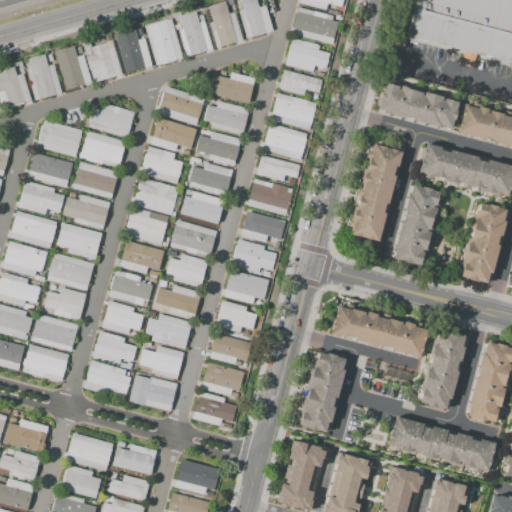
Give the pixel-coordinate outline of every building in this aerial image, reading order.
[(245,38),(237,11),(242,10),(239,0),(255,0),(258,8),(264,6),(271,30),(245,38)] [(300,4),(301,0),(340,0),(339,7),(326,4),(325,10),(300,4)] [(406,39),(416,0),(511,0),(511,63),(446,46),(446,49),(406,39)] [(215,47),(209,23),(212,22),(207,6),(224,1),(227,15),(233,13),(241,40),(215,47)] [(290,34),(297,7),(332,16),(331,21),(337,22),(331,45),(290,34)] [(178,18),(195,13),(198,23),(203,22),(211,49),(184,57),(177,31),(181,30),(178,18)] [(171,19),(181,57),(155,64),(144,27),(171,19)] [(134,29),(138,42),(143,40),(150,67),(129,73),(126,65),(120,67),(112,35),(134,29)] [(284,65),(291,38),(318,45),(317,50),(328,53),(324,68),(313,65),(311,72),(284,65)] [(112,41),(121,74),(99,80),(96,68),(89,70),(81,43),(89,41),(90,47),(112,41)] [(54,52),(73,46),(76,57),(82,55),(90,83),(65,90),(54,52)] [(43,54),(46,66),(51,65),(59,92),(34,100),(23,60),(43,54)] [(22,74),(30,101),(9,107),(8,104),(2,106),(0,99),(0,69),(14,66),(16,75),(22,74)] [(277,90),(283,70),(321,80),(317,93),(304,89),(302,96),(277,90)] [(247,104),(208,94),(213,75),(228,79),(230,73),(254,79),(247,104)] [(451,129),(441,127),(441,128),(377,111),(380,100),(378,100),(380,91),(382,91),(384,83),(397,86),(397,88),(399,89),(399,87),(422,92),(421,95),(422,96),(423,93),(442,98),(441,101),(443,101),(444,99),(458,103),(451,129)] [(194,126),(156,113),(165,87),(203,99),(194,126)] [(308,130),(269,120),(276,93),(315,103),(308,130)] [(241,137),(210,129),(211,122),(204,120),(208,106),(215,108),(217,101),(248,110),(241,137)] [(125,139),(88,129),(93,108),(100,110),(102,103),(132,111),(125,139)] [(511,147),(456,133),(464,105),(477,109),(477,107),(489,110),(488,111),(505,115),(504,116),(511,118),(511,147)] [(147,144),(154,118),(182,125),(181,129),(192,132),(188,149),(176,146),(175,151),(147,144)] [(81,130),(74,158),(36,148),(43,120),(81,130)] [(300,161),(261,150),(268,124),(306,134),(300,161)] [(86,131),(124,141),(117,169),(79,159),(86,131)] [(232,167),(207,160),(208,154),(194,151),(199,135),(209,138),(211,132),(239,139),(232,167)] [(418,172),(425,144),(441,148),(441,150),(449,153),(449,150),(480,158),(479,161),(485,163),(486,160),(511,166),(511,175),(507,195),(500,193),(499,197),(478,191),(479,188),(469,185),(468,188),(461,186),(461,184),(456,183),(456,185),(442,181),(443,178),(433,176),(432,179),(424,177),(425,174),(418,172)] [(377,240),(350,233),(352,227),(348,226),(350,219),(351,220),(354,210),(357,211),(358,209),(356,209),(363,184),(361,183),(363,173),(367,174),(368,172),(366,172),(369,160),(366,159),(368,151),(371,151),(373,145),(400,152),(396,167),(394,166),(392,175),(394,176),(387,204),(384,204),(382,212),(384,213),(377,240)] [(1,176),(0,175),(0,146),(9,149),(1,176)] [(176,185),(139,175),(147,147),(173,154),(171,161),(182,163),(176,185)] [(71,162),(64,187),(26,177),(33,152),(71,162)] [(255,175),(260,155),(299,165),(295,178),(285,175),(283,183),(255,175)] [(71,189),(78,162),(117,172),(109,199),(71,189)] [(230,170),(223,197),(199,190),(201,185),(188,181),(192,167),(202,169),(204,163),(230,170)] [(132,205),(139,178),(177,188),(170,215),(132,205)] [(288,178),(294,180),(293,186),(286,184),(288,178)] [(246,206),(253,179),(286,187),(285,192),(290,193),(284,216),(246,206)] [(24,181),(54,189),(53,193),(63,196),(59,212),(45,208),(44,213),(17,206),(24,181)] [(413,186),(420,188),(421,187),(431,190),(431,191),(438,193),(435,206),(433,206),(432,208),(434,208),(429,230),(427,230),(426,231),(428,232),(423,250),(421,250),(420,251),(422,252),(418,266),(394,259),(397,249),(394,248),(402,220),(403,220),(406,210),(404,210),(408,195),(410,196),(413,186)] [(215,227),(181,218),(188,191),(222,200),(215,227)] [(108,202),(101,229),(72,222),(73,217),(62,214),(67,197),(78,200),(79,195),(108,202)] [(505,210),(502,221),(504,222),(500,237),(498,237),(496,244),(498,245),(491,273),(489,272),(486,283),(460,276),(463,263),(465,264),(466,262),(463,261),(468,243),(470,243),(471,242),(469,241),(475,218),(477,219),(477,217),(475,217),(479,203),(487,205),(488,204),(497,207),(497,208),(505,210)] [(160,247),(124,237),(132,208),(167,217),(160,247)] [(16,211),(55,222),(47,249),(8,238),(16,211)] [(48,217),(50,211),(59,214),(57,220),(48,217)] [(239,236),(246,212),(283,222),(279,240),(266,236),(264,243),(239,236)] [(169,246),(176,221),(216,231),(209,257),(169,246)] [(62,223),(100,233),(93,260),(66,253),(67,248),(56,245),(62,223)] [(275,254),(270,271),(258,267),(257,273),(230,266),(237,240),(263,247),(262,250),(275,254)] [(163,251),(158,270),(146,267),(144,274),(118,267),(125,241),(163,251)] [(8,242),(47,253),(42,273),(35,271),(33,277),(1,268),(8,242)] [(53,253),(93,264),(86,291),(46,281),(53,253)] [(198,288),(172,281),(174,276),(164,274),(168,258),(178,260),(179,254),(205,261),(198,288)] [(107,296),(114,270),(139,277),(138,282),(151,285),(147,300),(143,299),(141,305),(107,296)] [(223,297),(230,270),(254,276),(252,282),(263,285),(259,300),(250,297),(249,304),(223,297)] [(148,277),(149,271),(157,273),(155,279),(148,277)] [(0,280),(2,273),(27,280),(26,284),(40,288),(36,303),(24,300),(22,306),(0,300),(0,280)] [(84,294),(76,321),(52,315),(53,310),(42,307),(48,284),(84,294)] [(192,319),(167,312),(168,308),(153,304),(158,288),(171,291),(172,285),(199,292),(192,319)] [(238,333),(213,327),(220,300),(245,307),(244,311),(255,314),(251,329),(240,327),(238,333)] [(100,328),(107,301),(133,308),(131,313),(142,315),(138,331),(127,328),(126,335),(100,328)] [(26,340),(0,332),(0,304),(26,312),(25,316),(32,318),(26,340)] [(330,335),(337,307),(350,310),(351,309),(365,313),(366,312),(377,315),(376,317),(387,320),(387,319),(403,323),(403,322),(413,324),(412,326),(426,330),(419,358),(330,335)] [(30,341),(37,314),(77,325),(70,352),(30,341)] [(183,350),(151,341),(152,336),(144,334),(148,318),(156,321),(158,314),(190,323),(183,350)] [(445,410),(418,403),(422,389),(424,389),(424,387),(422,387),(427,369),(429,369),(430,368),(427,367),(433,345),(436,345),(436,343),(434,343),(437,329),(446,331),(446,330),(456,333),(456,334),(464,336),(462,346),(464,346),(460,363),(457,362),(455,371),(457,372),(449,405),(446,405),(445,410)] [(99,332),(123,338),(122,343),(135,346),(131,362),(119,359),(118,365),(92,358),(99,332)] [(208,358),(214,334),(251,344),(247,362),(236,359),(234,365),(208,358)] [(0,341),(24,347),(17,371),(0,366),(0,341)] [(487,343),(511,349),(508,364),(511,365),(505,387),(501,386),(500,388),(505,389),(499,411),(497,411),(494,423),(487,421),(487,422),(467,417),(470,405),(467,404),(475,376),(478,377),(480,368),(477,368),(481,352),(484,353),(487,343)] [(28,345),(68,356),(61,382),(21,372),(28,345)] [(182,353),(175,379),(150,373),(151,368),(138,365),(142,349),(155,352),(157,346),(182,353)] [(317,352),(343,359),(341,369),(343,370),(335,399),(333,399),(331,407),(333,407),(328,427),(326,426),(324,433),(299,427),(302,412),(304,412),(304,410),(302,409),(307,388),(311,389),(311,387),(308,386),(313,368),(316,369),(316,367),(314,366),(317,352)] [(123,399),(83,388),(90,361),(125,370),(123,376),(129,377),(123,399)] [(200,389),(207,363),(243,372),(238,392),(230,390),(229,396),(200,389)] [(127,402),(134,375),(149,379),(149,377),(175,384),(168,413),(127,402)] [(191,419),(198,392),(223,398),(222,402),(235,406),(231,422),(220,420),(219,426),(191,419)] [(394,417),(423,425),(422,426),(430,428),(430,426),(446,431),(446,432),(454,434),(454,433),(470,437),(469,439),(478,441),(479,439),(494,443),(486,471),(480,469),(479,473),(469,470),(470,467),(461,464),(460,467),(447,464),(447,461),(437,458),(436,461),(422,457),(422,455),(412,452),(412,454),(393,449),(393,447),(387,445),(394,417)] [(3,444),(4,440),(2,439),(6,423),(20,427),(22,420),(47,427),(40,454),(3,444)] [(511,477),(503,475),(506,465),(504,464),(506,456),(509,457),(510,451),(507,450),(511,436),(511,432),(511,477)] [(71,433),(112,444),(104,471),(64,460),(71,433)] [(111,465),(118,440),(155,450),(148,475),(111,465)] [(280,484),(284,485),(286,480),(282,479),(285,464),(289,465),(290,460),(287,459),(290,446),(294,447),(295,441),(305,444),(305,445),(309,446),(310,445),(319,447),(319,450),(324,451),(321,462),(319,461),(312,488),(307,486),(306,491),(312,492),(307,511),(275,502),(280,484)] [(33,482),(8,475),(9,470),(0,467),(0,454),(13,457),(14,451),(39,457),(33,482)] [(356,511),(321,511),(324,504),(325,504),(327,496),(333,498),(335,490),(331,489),(333,481),(331,480),(337,455),(343,456),(343,454),(352,457),(356,459),(357,458),(366,460),(365,466),(368,467),(365,481),(361,481),(360,484),(363,485),(359,497),(354,496),(353,503),(359,504),(356,511)] [(173,486),(180,459),(208,467),(207,472),(217,475),(211,496),(173,486)] [(66,466),(92,472),(91,477),(100,479),(94,499),(60,490),(66,466)] [(376,511),(377,510),(384,511),(386,506),(379,504),(383,490),(387,491),(387,488),(384,487),(388,471),(391,472),(393,468),(416,474),(416,476),(421,477),(418,487),(416,487),(412,502),(411,502),(409,511),(404,511),(403,511),(376,511)] [(144,501),(106,491),(110,478),(120,481),(122,475),(149,482),(144,501)] [(0,503),(0,484),(4,486),(6,478),(32,485),(26,510),(0,503)] [(427,511),(429,507),(428,507),(435,481),(440,482),(440,480),(449,483),(453,484),(453,483),(467,487),(462,505),(459,504),(457,510),(459,510),(458,511),(427,511)] [(50,511),(55,493),(83,500),(82,504),(95,507),(93,511),(50,511)] [(166,511),(171,493),(209,503),(206,511),(166,511)] [(511,511),(487,511),(492,494),(504,498),(505,496),(511,497),(511,511)] [(143,507),(141,511),(99,511),(102,502),(110,504),(112,498),(143,507)]
